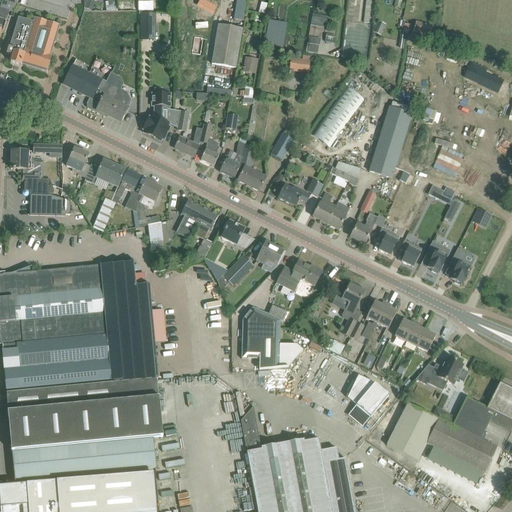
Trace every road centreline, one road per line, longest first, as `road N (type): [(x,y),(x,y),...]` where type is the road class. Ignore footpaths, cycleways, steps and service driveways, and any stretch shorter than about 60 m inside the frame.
road 1 (secondary): [(497,332),(1,86)]
road 2 (unknown): [(0,254),(137,251),(217,369),(338,434),(425,511)]
